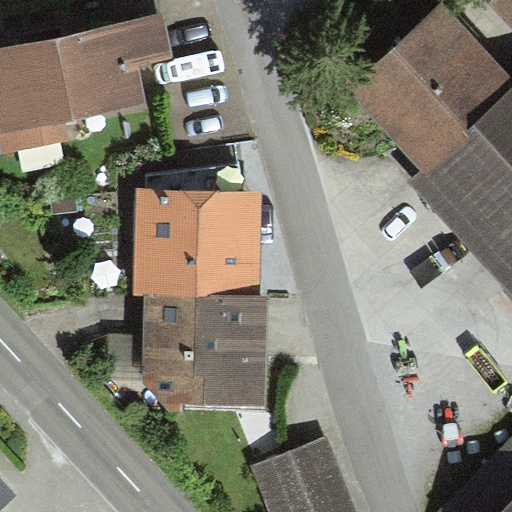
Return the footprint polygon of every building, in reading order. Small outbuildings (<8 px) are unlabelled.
[(442,17),(350,101),(417,175),(404,187),(511,305),(511,0),(489,0),(511,24),(511,89),(510,91),(442,17)] [(76,42),(0,56),(0,144),(2,156),(66,143),(63,127),(145,111),(137,71),(171,64),(163,24),(76,42)] [(263,200),(137,198),(136,248),(135,304),(143,304),(141,414),(258,417),(260,349),(263,200)] [(353,511),(325,445),(253,475),(268,511),(353,511)] [(0,511),(12,511),(22,504),(0,480),(0,511)]
